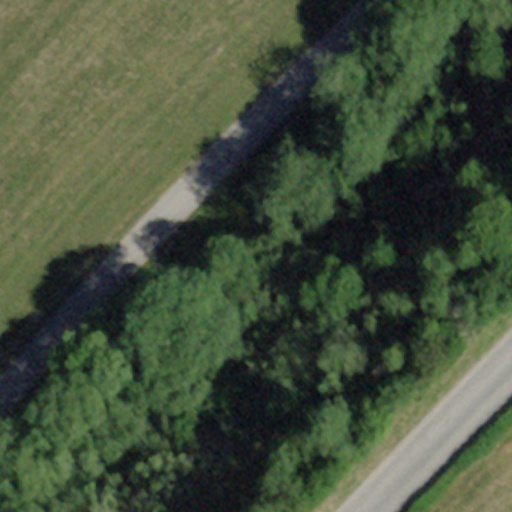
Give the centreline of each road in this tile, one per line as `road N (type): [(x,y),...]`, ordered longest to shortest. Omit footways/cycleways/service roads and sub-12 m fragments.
road 1 (unclassified): [(0,434),(408,0)]
road 2 (unclassified): [(511,365),(368,511)]
